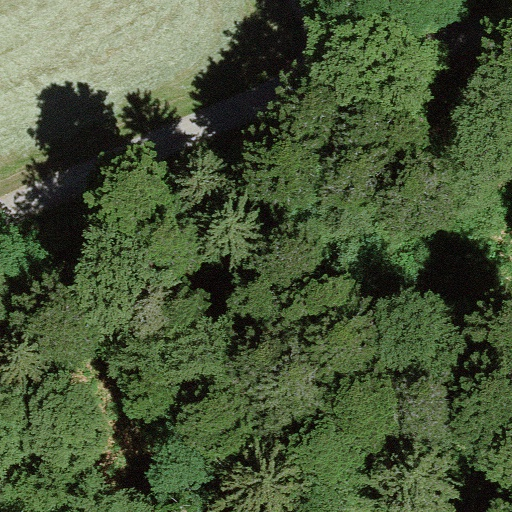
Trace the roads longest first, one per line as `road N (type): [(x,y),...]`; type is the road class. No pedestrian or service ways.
road 1 (unclassified): [(0,223),(359,61)]
road 2 (unclassified): [(359,61),(511,24)]
